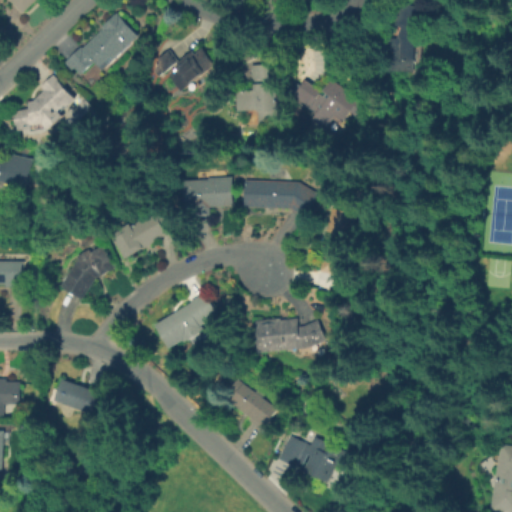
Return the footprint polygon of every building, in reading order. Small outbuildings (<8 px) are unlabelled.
[(36,0),(22,11),(11,0),(36,0)] [(423,27),(418,41),(413,40),(412,71),(385,69),(386,56),(381,55),(382,36),(397,37),(402,23),(394,23),(402,0),(426,9),(420,27),(423,27)] [(119,13),(143,36),(108,71),(100,63),(86,77),(71,62),(119,13)] [(202,46),(215,62),(182,88),(170,72),(180,64),(177,60),(182,56),(184,60),(202,46)] [(178,59),(162,71),(155,62),(158,60),(157,57),(169,48),(178,59)] [(278,107),(235,109),(234,89),(251,88),(249,63),(276,62),(278,107)] [(64,115),(51,128),(43,121),(32,123),(19,129),(15,110),(30,107),(28,100),(36,98),(46,89),(43,83),(53,73),(76,97),(71,101),(65,103),(59,109),(64,115)] [(332,76),(365,100),(355,114),(350,110),(343,120),(335,114),(326,126),(312,116),(316,111),(293,94),(305,77),(322,90),(332,76)] [(0,156),(9,159),(11,152),(34,157),(28,185),(0,178),(0,156)] [(185,179),(208,177),(208,176),(232,175),(233,203),(210,204),(211,213),(195,214),(194,206),(187,206),(185,179)] [(319,192),(305,215),(292,207),(245,205),(246,178),(299,180),(319,192)] [(360,212),(348,276),(321,271),(324,252),(326,252),(327,246),(323,245),(331,206),(360,212)] [(157,207),(171,228),(142,247),(142,246),(126,257),(111,234),(128,222),(130,224),(157,207)] [(101,243),(115,265),(100,274),(99,274),(95,276),(83,297),(61,284),(77,259),(77,258),(76,255),(88,247),(90,250),(101,243)] [(0,259),(22,259),(22,285),(5,285),(5,283),(0,283),(0,259)] [(156,326),(192,304),(189,300),(203,292),(218,316),(202,325),(206,332),(172,353),(156,326)] [(298,316),(299,325),(304,324),(320,316),(330,337),(309,346),(260,351),(257,323),(255,324),(255,319),(280,317),(280,318),(298,316)] [(20,380),(20,402),(5,402),(5,415),(0,415),(0,377),(7,377),(7,380),(20,380)] [(277,407),(264,425),(230,400),(236,392),(230,387),(237,377),(277,407)] [(101,392),(94,412),(55,398),(63,378),(101,392)] [(0,428),(8,428),(8,468),(0,468),(0,428)] [(290,433),(311,443),(315,436),(319,438),(343,449),(328,481),(279,456),(290,433)] [(511,444),(511,510),(492,508),(502,443),(511,444)]
